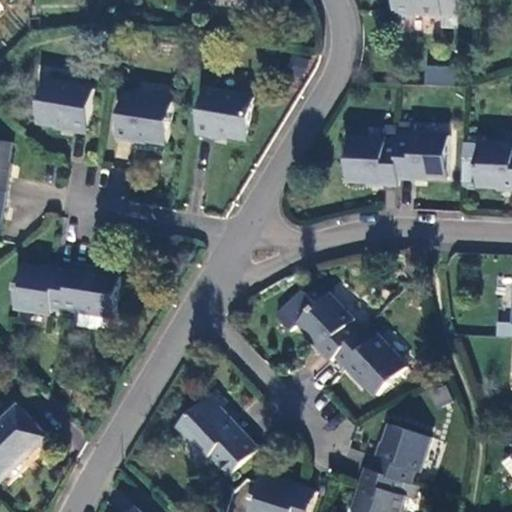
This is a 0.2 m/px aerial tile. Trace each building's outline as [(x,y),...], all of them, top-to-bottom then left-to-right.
[(420,15),(461,19),(462,0),(398,0),(397,17),(420,18),(420,15)] [(453,85),(455,68),(425,65),(424,83),(453,85)] [(96,88),(48,80),(40,122),(74,129),(74,131),(89,134),(96,88)] [(256,96),(208,88),(200,134),(216,137),(217,134),(250,139),(256,96)] [(175,101),(126,93),(119,139),(133,142),(134,138),(168,144),(175,101)] [(418,124),(402,123),(402,127),(400,178),(416,179),(416,175),(451,177),(453,135),(417,134),(418,124)] [(384,185),(400,185),(400,178),(402,127),(387,126),(386,140),(352,138),(350,181),(384,183),(384,185)] [(485,137),(468,135),(465,189),(483,189),(484,186),(511,186),(511,144),(485,143),(485,137)] [(0,190),(9,192),(11,178),(9,177),(14,143),(0,140),(0,190)] [(7,206),(9,192),(0,190),(0,233),(4,205),(7,206)] [(95,268),(75,265),(74,272),(69,308),(83,310),(115,315),(117,315),(124,276),(94,270),(95,268)] [(53,309),(68,311),(69,308),(74,272),(60,269),(60,272),(26,266),(19,307),(52,313),(53,309)] [(319,306),(305,291),(279,316),(294,332),(302,324),(325,349),(323,351),(333,361),(338,357),(362,334),(353,324),(356,320),(332,294),(319,306)] [(463,328),(477,325),(474,305),(459,308),(463,328)] [(112,332),(115,315),(83,310),(80,327),(112,332)] [(511,322),(501,322),(500,337),(511,337),(511,322)] [(376,340),(366,329),(362,334),(338,357),(358,378),(360,377),(378,396),(409,367),(381,336),(376,340)] [(218,390),(179,426),(209,458),(212,455),(232,476),(262,448),(231,414),(228,416),(220,409),(229,401),(218,390)] [(22,407),(0,427),(0,475),(5,481),(51,439),(22,407)] [(379,457),(374,470),(406,480),(412,482),(417,470),(422,472),(432,437),(393,426),(382,458),(379,457)] [(402,494),(406,480),(374,470),(367,467),(358,497),(361,498),(356,511),(400,511),(406,496),(402,494)] [(312,511),(319,493),(289,483),(289,485),(263,476),(262,482),(251,478),(236,493),(230,511),(312,511)]
